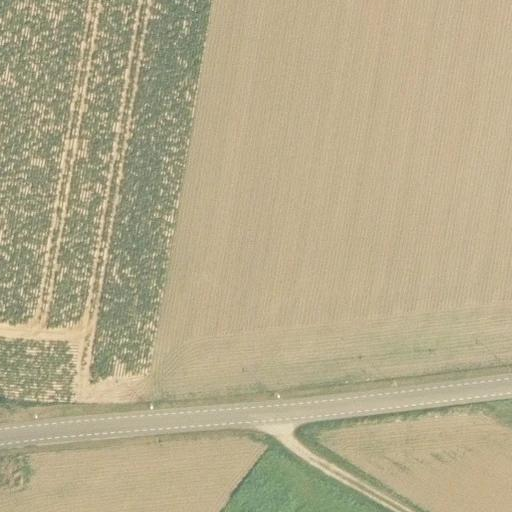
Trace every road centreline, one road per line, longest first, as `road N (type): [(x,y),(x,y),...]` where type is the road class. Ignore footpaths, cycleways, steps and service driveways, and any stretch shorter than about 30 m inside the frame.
road 1 (tertiary): [(0,440),(511,387)]
road 2 (track): [(398,511),(287,444),(271,415)]
